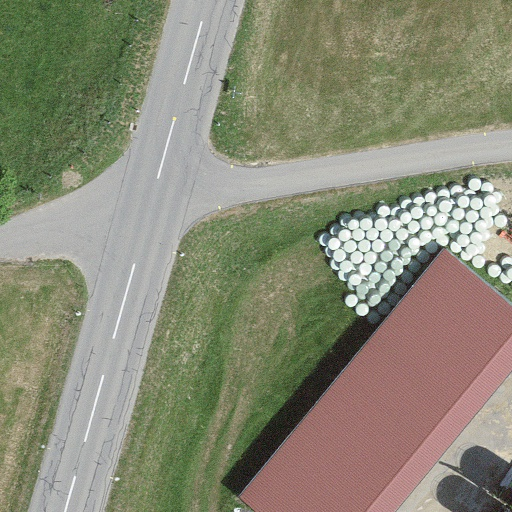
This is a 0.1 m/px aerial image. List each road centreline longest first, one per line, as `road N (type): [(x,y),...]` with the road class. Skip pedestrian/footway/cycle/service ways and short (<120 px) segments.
road 1 (residential): [(150,199),(511,143)]
road 2 (secondary): [(61,511),(150,199)]
road 3 (secondary): [(150,199),(206,0)]
road 4 (residential): [(0,238),(150,199)]
